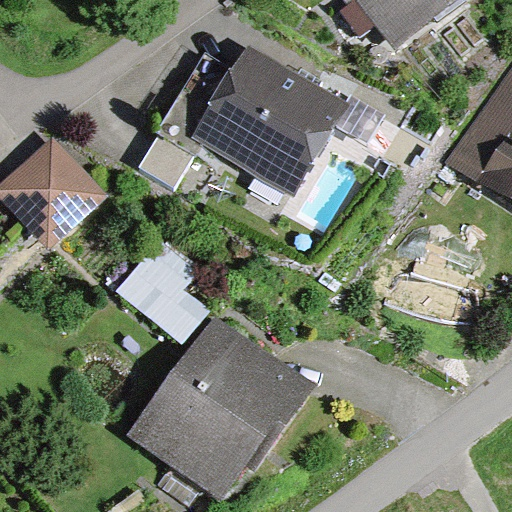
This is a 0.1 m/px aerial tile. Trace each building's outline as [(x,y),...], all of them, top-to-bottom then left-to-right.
[(347,0),(391,59),(470,0),(347,0)] [(341,131),(215,63),(166,153),(292,221),(341,131)] [(511,104),(458,187),(511,221),(511,104)] [(58,160),(0,208),(0,215),(44,267),(105,216),(58,160)] [(219,511),(298,400),(211,340),(129,456),(209,511),(219,511)]
